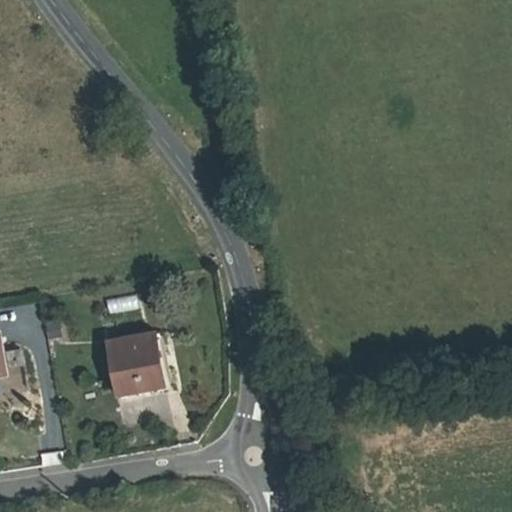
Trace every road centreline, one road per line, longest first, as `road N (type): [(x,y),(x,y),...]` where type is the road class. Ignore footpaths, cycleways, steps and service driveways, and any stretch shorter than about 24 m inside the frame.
road 1 (tertiary): [(254,456),(245,291),(227,236),(163,136),(49,0)]
road 2 (unclassified): [(254,456),(0,488)]
